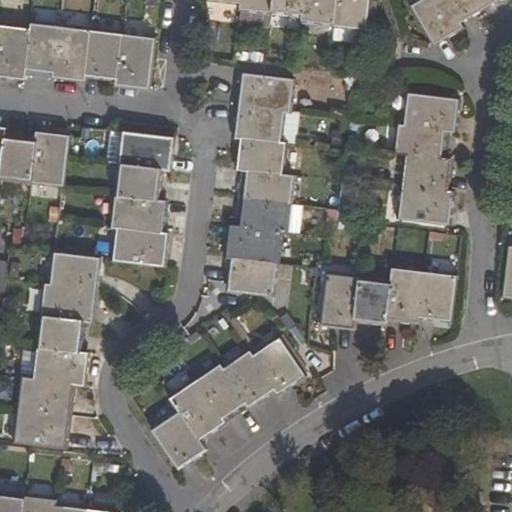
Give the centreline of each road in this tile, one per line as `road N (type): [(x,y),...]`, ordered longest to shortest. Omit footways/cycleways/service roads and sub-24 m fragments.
road 1 (residential): [(192,511),(109,403),(192,294),(206,123),(163,116)]
road 2 (residential): [(476,372),(511,21)]
road 3 (residential): [(476,372),(383,401),(226,511)]
road 4 (residential): [(163,116),(0,97)]
